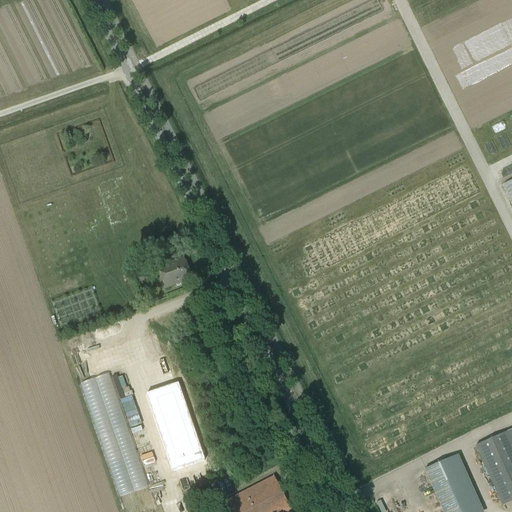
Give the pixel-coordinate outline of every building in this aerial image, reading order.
[(497,138),(502,150),(511,145),(506,134),(497,138)] [(484,144),(489,156),(498,152),(492,140),(484,144)] [(511,180),(502,185),(511,207),(511,180)] [(158,268),(165,288),(191,278),(184,259),(158,268)] [(91,382),(78,386),(118,500),(147,489),(107,376),(91,382)] [(178,386),(146,397),(173,473),(205,462),(178,386)] [(475,447),(474,448),(501,507),(511,502),(511,444),(507,433),(475,447)] [(438,511),(477,511),(456,462),(453,456),(451,457),(420,471),(438,511)] [(289,511),(291,511),(273,477),(227,501),(232,511),(289,511)]
